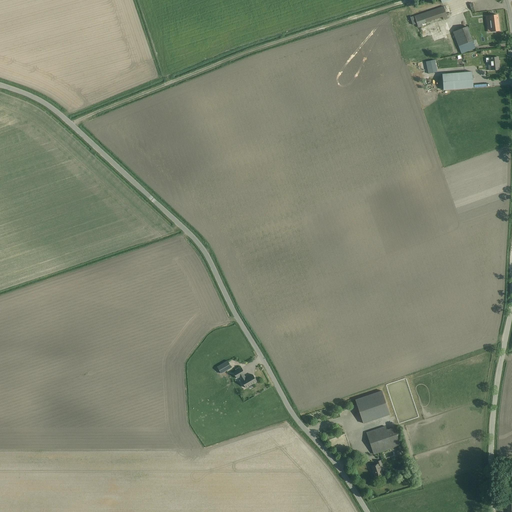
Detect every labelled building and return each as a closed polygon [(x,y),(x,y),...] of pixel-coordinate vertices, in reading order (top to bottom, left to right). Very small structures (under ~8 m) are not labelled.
[(444,7),(414,17),(418,28),(448,18),(444,7)] [(487,22),(490,21),(491,32),(500,31),(498,15),(486,17),(487,22)] [(473,41),(468,26),(447,35),(454,52),(460,50),(462,54),(476,48),(473,41)] [(498,58),(486,59),(486,63),(490,63),(491,71),(499,70),(498,58)] [(474,88),(472,72),(442,75),(443,91),(474,88)] [(228,361),(217,367),(221,374),(232,368),(228,361)] [(242,368),(233,373),(237,379),(240,377),(242,381),(242,382),(246,388),(257,382),(253,375),(246,379),(244,375),(245,374),(242,368)] [(383,393),(356,402),(364,425),(391,416),(383,393)] [(367,433),(374,454),(400,446),(398,438),(400,437),(399,434),(397,435),(394,428),(387,430),(386,426),(367,433)] [(382,475),(381,470),(379,466),(382,465),(380,461),(376,462),(377,464),(371,466),(375,477),(382,475)]
